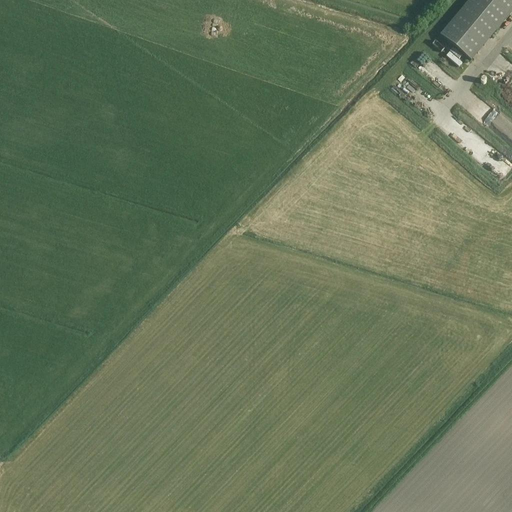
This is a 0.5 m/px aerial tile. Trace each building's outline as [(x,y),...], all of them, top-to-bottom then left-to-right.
[(511,0),(470,0),(441,37),(472,62),(511,13),(511,0)] [(414,63),(449,95),(460,83),(425,51),(414,63)] [(398,82),(393,87),(403,97),(408,92),(398,82)] [(418,84),(411,90),(418,97),(424,91),(418,84)] [(443,131),(451,117),(446,114),(438,129),(443,131)]
